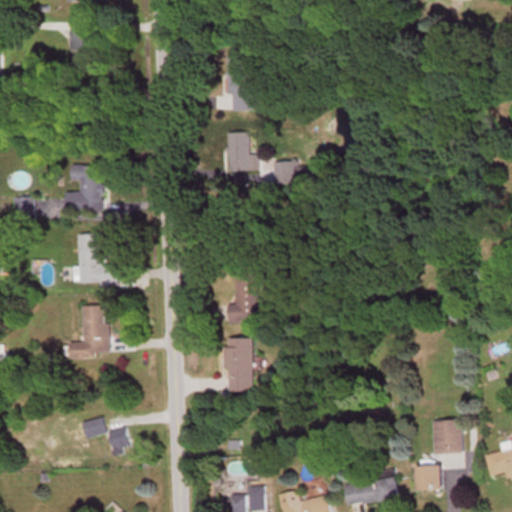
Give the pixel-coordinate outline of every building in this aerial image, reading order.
[(75,33),(75,64),(102,64),(102,33),(75,33)] [(261,88),(252,88),(251,58),(228,58),(228,112),(261,112),(261,88)] [(232,173),(262,173),(262,157),(254,157),(253,133),(232,133),(232,173)] [(278,164),(278,185),(310,185),(310,164),(278,164)] [(78,168),(77,214),(107,215),(108,168),(78,168)] [(38,219),(38,199),(20,199),(20,219),(38,219)] [(83,236),(84,287),(122,287),(122,266),(106,267),(105,235),(83,236)] [(262,323),(262,272),(238,272),(238,323),(262,323)] [(112,308),(87,308),(87,360),(113,359),(112,308)] [(257,394),(257,341),(231,341),(231,394),(257,394)] [(110,436),(106,421),(87,425),(91,440),(110,436)] [(438,457),(467,457),(467,423),(438,423),(438,457)] [(112,434),(117,456),(135,451),(129,430),(112,434)] [(511,452),(489,458),(494,479),(510,475),(511,480),(511,479),(511,452)] [(218,461),(219,511),(234,511),(233,511),(266,511),(266,491),(254,491),(254,511),(251,511),(251,481),(259,480),(259,461),(218,461)] [(422,494),(446,494),(446,469),(422,469),(422,494)] [(402,503),(399,477),(347,481),(350,508),(402,503)] [(333,511),(330,491),(303,495),(302,493),(283,497),(286,511),(333,511)]
